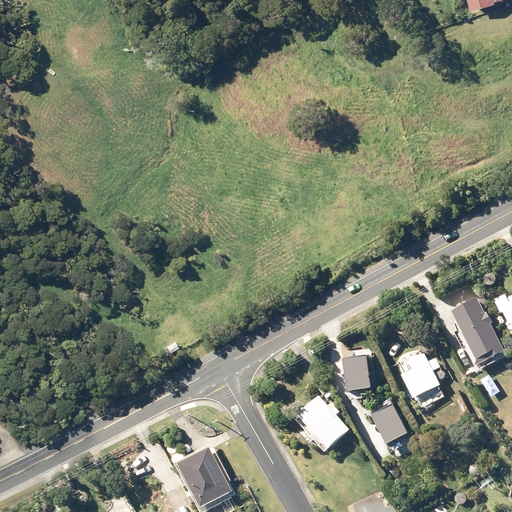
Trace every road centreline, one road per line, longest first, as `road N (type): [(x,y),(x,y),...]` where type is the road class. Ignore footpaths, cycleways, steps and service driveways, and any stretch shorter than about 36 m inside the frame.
road 1 (secondary): [(511,210),(217,367)]
road 2 (secondary): [(217,367),(0,481)]
road 3 (residential): [(300,511),(217,367)]
